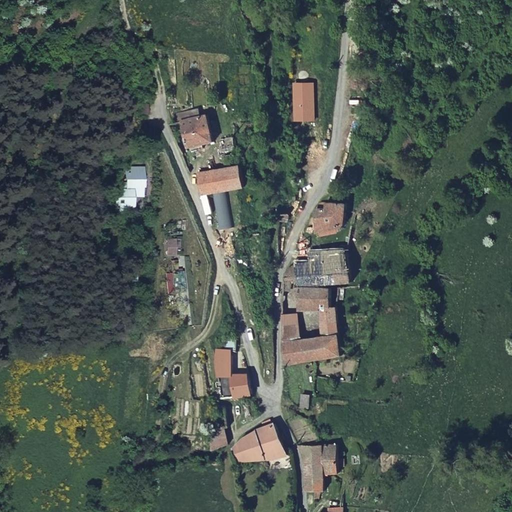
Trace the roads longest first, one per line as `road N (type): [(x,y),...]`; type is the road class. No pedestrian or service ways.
road 1 (unclassified): [(349,0),(330,166),(278,277),(272,403),(156,101)]
road 2 (track): [(225,271),(206,331),(166,366),(156,436),(127,511)]
road 3 (unknown): [(264,133),(278,277)]
